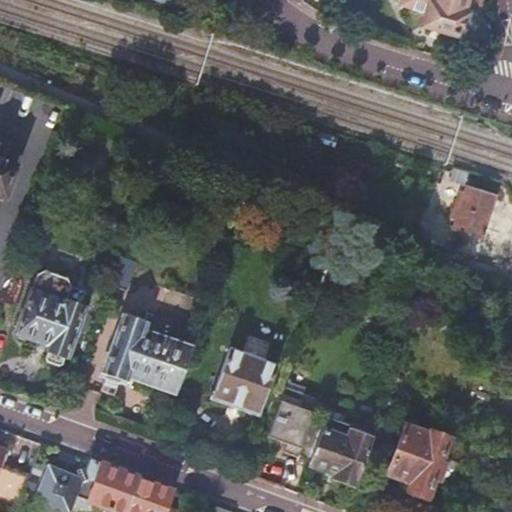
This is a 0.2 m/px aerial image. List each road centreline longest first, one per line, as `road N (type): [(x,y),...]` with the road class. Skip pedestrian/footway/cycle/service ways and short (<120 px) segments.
road 1 (residential): [(294,511),(0,402)]
road 2 (residential): [(255,0),(315,40),(511,102)]
